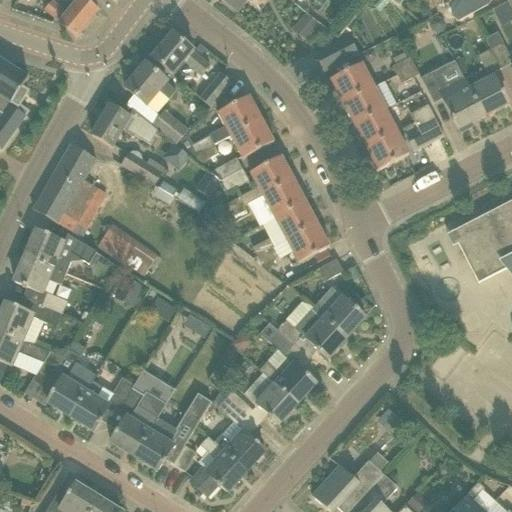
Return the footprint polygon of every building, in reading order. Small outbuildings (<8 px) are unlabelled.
[(77,39),(99,13),(83,0),(79,0),(67,15),(52,1),(44,11),(77,39)] [(219,0),(222,2),(223,1),(238,14),(249,0),(219,0)] [(479,12),(464,1),(451,17),(459,23),(479,12)] [(511,7),(511,2),(493,7),(498,25),(511,20),(511,7)] [(304,39),(317,23),(305,13),(292,30),(304,39)] [(437,17),(431,20),(429,26),(432,32),(438,34),(444,31),(445,25),(443,20),(437,17)] [(172,34),(151,59),(173,77),(185,63),(200,76),(209,66),(193,53),(194,52),(172,34)] [(485,40),(492,51),(502,70),(511,64),(511,59),(498,34),(485,40)] [(316,56),(324,72),(357,56),(349,40),(316,56)] [(479,57),(489,77),(502,70),(492,51),(479,57)] [(397,77),(415,67),(411,59),(393,68),(397,77)] [(0,83),(10,68),(0,61),(0,83)] [(167,82),(146,65),(125,89),(146,107),(157,115),(169,100),(177,91),(166,83),(167,82)] [(330,82),(342,104),(374,88),(362,65),(330,82)] [(415,67),(397,77),(402,85),(420,76),(415,67)] [(27,79),(10,68),(0,83),(0,113),(3,116),(0,120),(0,150),(1,151),(28,113),(20,107),(28,94),(22,90),(29,80),(28,79),(27,79)] [(443,100),(445,104),(452,118),(451,119),(453,123),(454,122),(459,130),(461,134),(473,127),(471,124),(483,118),(469,91),(462,78),(453,83),(445,68),(421,79),(434,104),(443,100)] [(221,75),(208,90),(200,100),(211,109),(219,99),(232,84),(221,75)] [(494,78),(469,91),(483,118),(508,105),(503,97),(505,96),(503,92),(501,93),(494,78)] [(342,104),(353,127),(385,111),(374,88),(342,104)] [(197,155),(214,146),(230,138),(262,121),(249,98),(218,115),(225,129),(209,138),(192,147),(197,155)] [(410,115),(415,124),(433,116),(428,106),(410,115)] [(123,129),(141,139),(150,145),(158,132),(151,127),(132,111),(127,118),(110,107),(92,137),(111,148),(123,129)] [(353,127),(365,150),(397,133),(403,130),(398,122),(393,125),(385,111),(353,127)] [(151,127),(158,132),(176,147),(189,132),(165,112),(151,127)] [(444,138),(433,116),(415,124),(426,147),(444,138)] [(262,121),(230,138),(242,161),(274,143),(262,121)] [(397,133),(365,150),(377,172),(409,156),(397,133)] [(171,145),(163,160),(179,167),(186,153),(171,145)] [(108,196),(98,190),(84,182),(96,161),(71,146),(33,212),(82,239),(108,196)] [(219,155),(214,146),(197,155),(201,164),(219,155)] [(147,164),(130,154),(121,167),(154,188),(166,170),(150,160),(147,164)] [(258,190),(230,204),(222,208),(227,216),(245,207),(262,198),(294,181),(282,158),(250,175),(258,190)] [(242,169),(237,159),(215,171),(220,181),(242,169)] [(220,181),(225,190),(227,194),(249,182),(242,169),(220,181)] [(208,199),(221,182),(207,172),(195,190),(208,199)] [(262,198),(274,220),(305,203),(294,181),(262,198)] [(318,226),(305,203),(274,220),(286,243),(318,226)] [(250,216),(245,207),(227,216),(232,225),(250,216)] [(511,207),(502,213),(504,217),(481,230),(478,225),(467,231),(469,236),(455,243),(478,285),(509,268),(511,271),(511,207)] [(143,279),(158,257),(113,225),(98,249),(143,279)] [(329,248),(318,226),(286,243),(298,265),(329,248)] [(71,264),(64,261),(67,255),(91,270),(99,256),(68,237),(64,245),(44,236),(36,232),(25,258),(66,275),(71,264)] [(253,249),(257,258),(275,248),(270,240),(253,249)] [(275,248),(257,258),(262,266),(280,256),(275,248)] [(66,275),(25,258),(14,283),(23,287),(22,288),(26,290),(27,289),(42,295),(48,281),(61,287),(66,275)] [(336,261),(319,270),(318,270),(324,283),(325,282),(343,273),(336,261)] [(355,269),(349,272),(354,282),(360,279),(355,269)] [(42,307),(62,316),(63,314),(68,303),(47,294),(42,307)] [(342,299),(332,310),(321,301),(314,309),(324,319),(346,339),(365,319),(358,313),(359,312),(356,309),(355,310),(342,299)] [(77,307),(68,303),(63,314),(72,318),(77,307)] [(36,320),(33,318),(33,317),(18,310),(18,309),(14,307),(14,308),(5,305),(0,317),(0,332),(22,342),(23,342),(34,347),(44,323),(36,320)] [(432,327),(442,321),(434,306),(424,312),(432,327)] [(44,323),(57,328),(62,316),(42,307),(36,320),(44,323)] [(286,322),(277,333),(308,361),(317,352),(320,355),(321,354),(328,360),(346,339),(324,319),(314,309),(295,331),(286,322)] [(201,323),(194,334),(204,340),(211,329),(201,323)] [(260,335),(278,351),(287,359),(276,371),(268,363),(260,372),(264,375),(297,406),(316,385),(309,379),(310,378),(307,375),(306,376),(300,371),(308,361),(277,333),(269,326),(260,335)] [(38,372),(50,379),(63,359),(34,347),(23,342),(22,342),(0,332),(0,362),(12,367),(18,353),(43,364),(38,372)] [(47,404),(70,419),(93,382),(85,377),(89,370),(77,363),(86,350),(74,342),(63,359),(50,379),(58,385),(47,404)] [(297,406),(264,375),(245,395),(268,417),(267,418),(271,421),(272,420),(278,426),(297,406)] [(108,401),(120,408),(132,390),(134,386),(122,379),(108,401)] [(93,382),(70,419),(93,433),(109,407),(96,398),(102,388),(93,382)] [(237,388),(227,399),(243,414),(252,403),(237,388)] [(144,397),(132,390),(120,408),(129,414),(110,444),(134,458),(158,419),(138,407),(144,397)] [(243,414),(227,399),(216,410),(233,425),(243,414)] [(390,431),(400,420),(386,409),(377,421),(390,431)] [(175,442),(185,448),(185,447),(198,426),(186,418),(178,432),(158,419),(134,458),(157,472),(173,447),(172,446),(175,442)] [(259,446),(256,443),(255,444),(242,432),(232,444),(222,436),(222,435),(214,444),(247,473),(265,453),(258,447),(259,446)] [(208,471),(204,469),(191,483),(207,498),(218,487),(220,489),(221,488),(228,494),(247,473),(214,444),(208,438),(201,447),(216,462),(208,471)] [(185,447),(185,448),(173,466),(185,473),(197,455),(185,447)] [(332,505),(340,511),(350,511),(383,476),(368,463),(353,480),(339,467),(312,497),(327,511),(332,505)] [(388,511),(383,507),(398,490),(383,476),(350,511),(388,511)] [(480,484),(453,511),(484,511),(473,502),(485,489),(480,484)] [(67,497),(65,500),(57,495),(46,511),(91,511),(99,500),(76,485),(71,492),(69,491),(66,496),(67,497)] [(117,511),(99,500),(91,511),(117,511)]
